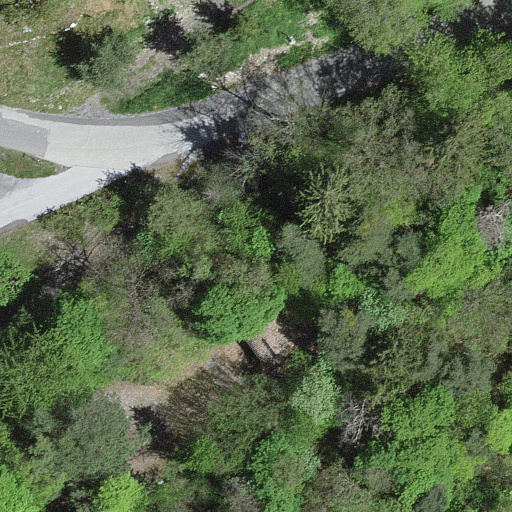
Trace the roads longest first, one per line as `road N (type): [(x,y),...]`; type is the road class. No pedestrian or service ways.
road 1 (residential): [(122,143),(188,132),(511,16)]
road 2 (residential): [(122,143),(0,219)]
road 3 (residential): [(0,128),(122,143)]
